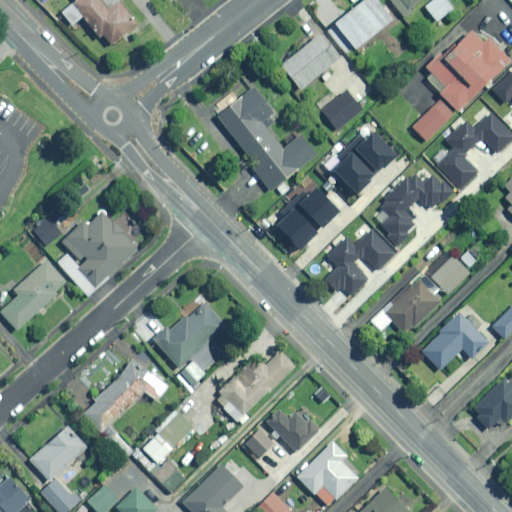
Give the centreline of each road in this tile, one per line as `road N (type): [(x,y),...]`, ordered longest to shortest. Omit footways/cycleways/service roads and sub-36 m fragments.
road 1 (tertiary): [(487,511),(205,225)]
road 2 (residential): [(205,225),(0,410)]
road 3 (residential): [(127,106),(261,0)]
road 4 (tertiary): [(100,103),(0,13)]
road 5 (tertiary): [(205,225),(124,129)]
